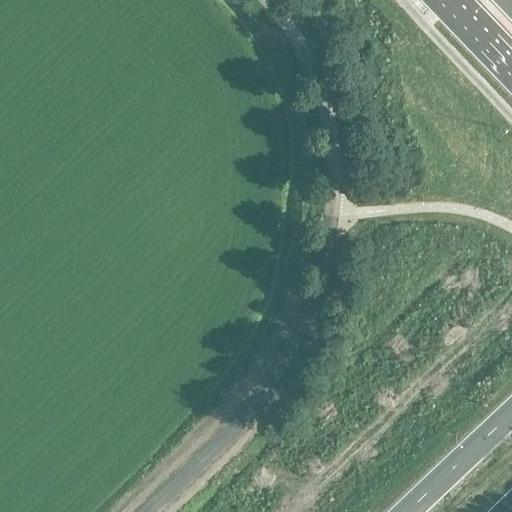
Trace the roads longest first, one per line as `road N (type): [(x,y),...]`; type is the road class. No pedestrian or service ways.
road 1 (unclassified): [(154,511),(282,382),(326,245),(333,160),(325,117),(315,82),(262,0)]
road 2 (trunk): [(511,415),(410,511)]
